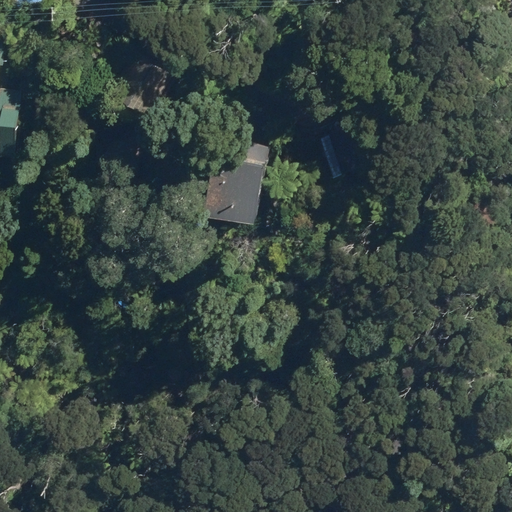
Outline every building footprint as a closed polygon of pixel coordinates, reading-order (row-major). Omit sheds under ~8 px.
[(173,103),(188,68),(145,49),(130,85),(173,103)] [(5,148),(41,150),(44,82),(0,79),(0,128),(6,129),(5,148)] [(334,135),(351,170),(381,155),(363,120),(334,135)] [(222,209),(285,216),(293,145),(230,139),(222,209)] [(111,143),(123,214),(155,208),(150,183),(140,184),(131,140),(111,143)]
